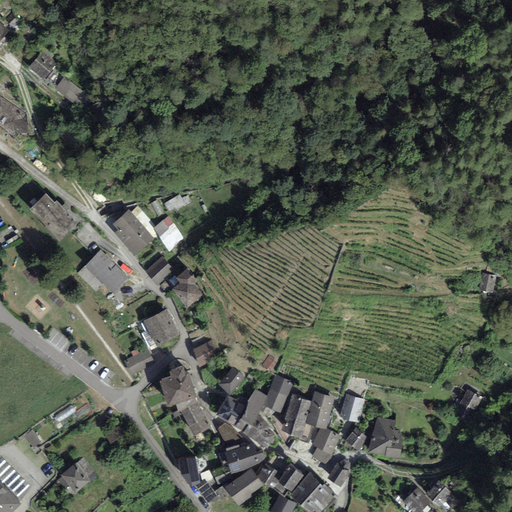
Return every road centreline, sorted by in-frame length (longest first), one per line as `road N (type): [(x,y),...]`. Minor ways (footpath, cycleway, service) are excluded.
road 1 (residential): [(340,511),(344,498),(317,471),(265,450),(210,411),(183,351)]
road 2 (track): [(317,471),(346,454),(433,474),(500,446)]
road 3 (residential): [(183,351),(176,316),(95,216)]
road 4 (residential): [(122,398),(0,316)]
road 5 (residential): [(202,511),(122,398)]
